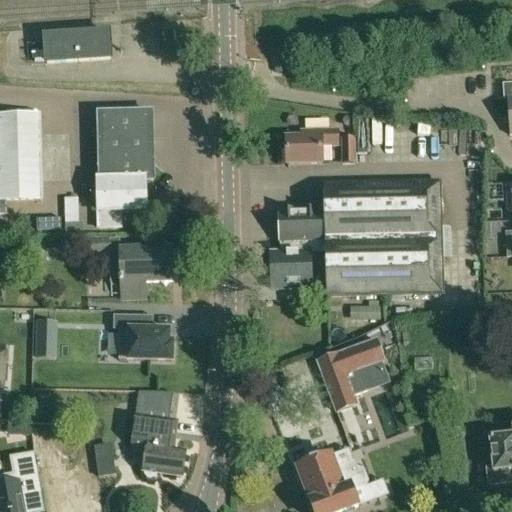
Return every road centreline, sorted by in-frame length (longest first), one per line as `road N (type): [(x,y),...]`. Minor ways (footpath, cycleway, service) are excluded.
road 1 (tertiary): [(206,511),(227,376),(221,0)]
road 2 (residential): [(248,76),(275,90),(378,107),(479,104),(511,155)]
